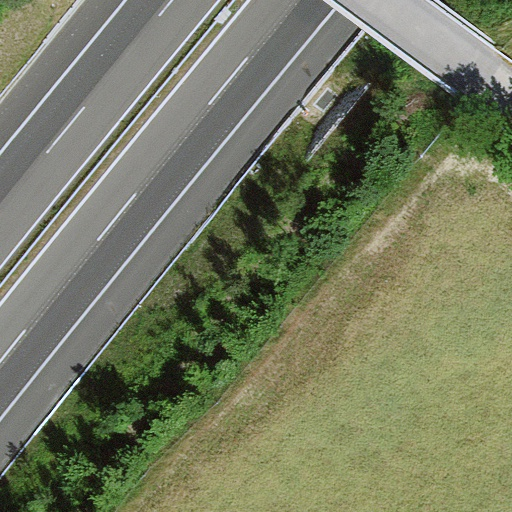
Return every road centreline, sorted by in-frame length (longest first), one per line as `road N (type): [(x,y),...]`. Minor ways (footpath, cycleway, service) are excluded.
road 1 (motorway): [(0,361),(295,0)]
road 2 (motorway): [(173,0),(0,212)]
road 3 (track): [(511,98),(378,0)]
